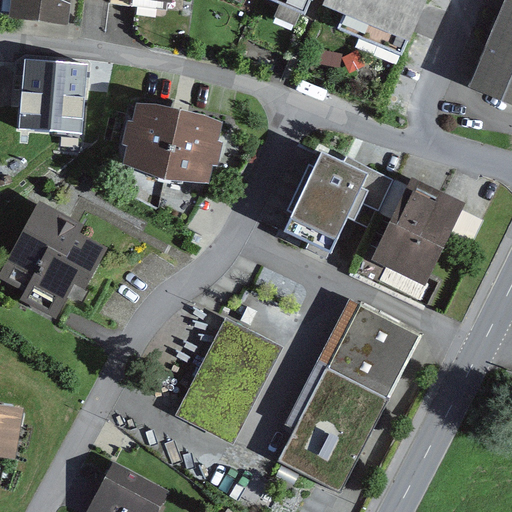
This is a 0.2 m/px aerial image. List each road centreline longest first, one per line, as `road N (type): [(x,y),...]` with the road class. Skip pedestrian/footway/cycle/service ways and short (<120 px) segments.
road 1 (residential): [(42,511),(138,334),(237,235),(299,102)]
road 2 (residential): [(0,35),(180,68),(299,102)]
road 3 (primary): [(398,511),(511,284)]
road 4 (residential): [(299,102),(511,176)]
